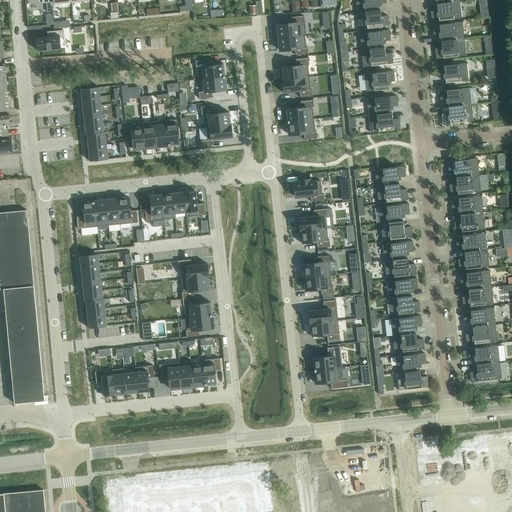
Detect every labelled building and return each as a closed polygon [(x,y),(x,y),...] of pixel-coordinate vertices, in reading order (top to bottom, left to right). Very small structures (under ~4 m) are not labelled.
[(42,0),(43,2),(46,2),(47,12),(52,12),(51,2),(48,2),(48,0),(42,0)] [(308,0),(305,0),(301,0),(301,8),(309,7),(308,0)] [(355,0),(357,13),(380,10),(379,4),(386,3),(385,0),(355,0)] [(299,1),(291,2),(292,11),(299,11),(299,1)] [(459,1),(436,4),(437,10),(430,11),(431,21),(462,18),(461,17),(459,1)] [(380,10),(357,13),(359,29),(358,29),(389,26),(387,16),(381,16),(380,10)] [(292,23),(277,25),(278,38),(305,35),(306,35),(304,16),(291,17),(291,23),(292,23)] [(441,42),(463,40),(462,23),(462,22),(432,25),(433,36),(440,35),(441,42)] [(359,34),(361,50),(384,47),(383,41),(390,40),(389,30),(359,33),(359,34)] [(37,40),(34,41),(35,49),(38,49),(38,51),(60,49),(59,37),(63,36),(63,31),(48,32),(49,37),(37,38),(37,40)] [(305,35),(278,38),(280,51),(294,49),(294,50),(295,55),(308,54),(307,47),(306,47),(305,35)] [(492,35),(485,36),(487,54),(493,53),(492,35)] [(463,40),(441,42),(441,48),(434,48),(435,59),(466,56),(466,55),(465,55),(463,40)] [(384,47),(361,50),(363,66),(362,66),(362,67),(393,63),(391,53),(385,54),(384,47)] [(296,66),(281,67),(283,80),(309,77),(308,65),(309,65),(308,58),(296,59),(296,66)] [(207,60),(195,61),(196,68),(197,68),(198,80),(201,80),(224,77),(224,76),(223,64),(208,66),(207,60)] [(436,66),(437,77),(444,76),(445,83),(468,80),(466,64),(467,64),(467,63),(436,66)] [(363,74),(363,75),(364,75),(366,91),(389,89),(388,82),(395,81),(393,71),(363,74)] [(202,92),(199,92),(199,99),(211,98),(211,93),(211,92),(226,90),(224,77),(201,80),(202,92)] [(283,80),(282,80),(282,82),(283,93),(299,91),(300,98),(312,96),(312,89),(310,89),(309,77),(283,80)] [(177,84),(167,85),(168,93),(178,91),(177,84)] [(99,87),(81,89),(82,98),(100,96),(99,87)] [(471,103),(478,102),(476,87),(470,87),(471,103)] [(448,107),(471,104),(469,89),(469,88),(439,91),(440,101),(447,101),(448,107)] [(100,96),(82,98),(83,107),(101,105),(100,96)] [(338,96),(331,97),(333,116),(340,115),(338,96)] [(366,100),(368,116),(391,113),(390,107),(397,106),(396,96),(366,99),(366,100)] [(7,99),(0,99),(0,111),(8,110),(7,99)] [(301,108),(286,109),(287,121),(287,122),(313,119),(312,107),(313,107),(313,100),(300,101),(301,108)] [(471,104),(448,107),(448,113),(441,114),(443,124),(473,121),(473,120),(472,120),(471,104)] [(101,105),(83,107),(84,116),(102,114),(101,105)] [(213,105),(201,107),(201,116),(203,116),(204,128),(206,127),(230,125),(228,112),(214,114),(213,105)] [(391,113),(368,116),(370,131),(369,132),(400,129),(399,119),(392,119),(391,113)] [(0,137),(8,137),(7,128),(5,128),(5,125),(9,124),(8,114),(0,114),(0,137)] [(102,114),(84,116),(85,125),(103,123),(102,114)] [(177,119),(165,121),(168,146),(180,144),(177,119)] [(313,119),(287,122),(289,135),(303,134),(304,134),(304,140),(317,138),(316,131),(315,132),(313,119)] [(165,121),(154,122),(157,147),(168,146),(165,121)] [(154,122),(142,123),(145,148),(157,147),(154,122)] [(103,123),(85,125),(86,134),(87,134),(104,132),(103,123)] [(142,123),(131,124),(131,128),(134,149),(145,148),(142,123)] [(208,140),(200,141),(201,149),(211,147),(211,140),(217,139),(223,139),(232,138),(232,135),(231,125),(230,125),(206,127),(208,140)] [(104,132),(87,134),(88,143),(106,141),(105,132),(104,132)] [(0,153),(12,152),(10,139),(0,139),(0,153)] [(106,141),(88,143),(89,152),(107,151),(106,141)] [(107,151),(89,152),(90,161),(108,160),(107,151)] [(455,178),(478,175),(476,159),(477,159),(446,162),(448,172),(454,172),(455,178)] [(376,187),(399,184),(398,178),(405,177),(404,167),(373,170),(373,171),(374,171),(376,187)] [(478,175),(455,178),(456,184),(449,185),(450,195),(481,192),(480,191),(478,175)] [(299,183),(294,184),(295,198),(310,196),(310,197),(311,202),(323,201),(323,194),(322,194),(320,181),(311,182),(310,182),(310,179),(299,181),(299,183)] [(348,179),(341,180),(344,202),(351,201),(348,179)] [(399,184),(376,187),(377,203),(377,204),(407,200),(406,190),(399,190),(399,184)] [(195,191),(184,192),(186,212),(186,217),(206,215),(205,203),(197,204),(195,191)] [(175,193),(172,193),(174,214),(186,212),(184,192),(175,193)] [(172,193),(161,195),(163,220),(175,218),(174,214),(172,193)] [(150,209),(145,210),(146,222),(163,220),(161,195),(149,196),(150,209)] [(459,215),(482,213),(480,197),(481,197),(481,196),(451,199),(452,210),(459,209),(459,215)] [(129,198),(117,199),(120,224),(137,223),(136,211),(130,211),(129,198)] [(117,199),(106,200),(108,223),(108,226),(120,224),(117,199)] [(94,202),(96,225),(108,223),(106,200),(94,202)] [(84,216),(76,217),(77,229),(97,227),(96,225),(94,202),(82,203),(84,216)] [(380,224),(403,222),(402,215),(409,215),(408,204),(377,207),(377,208),(378,208),(380,224)] [(314,216),(298,218),(298,221),(299,231),(300,231),(326,228),(325,216),(326,216),(326,209),(313,210),(314,216)] [(0,289),(3,289),(9,347),(11,376),(12,382),(14,404),(34,402),(35,405),(45,404),(44,395),(26,210),(0,212),(0,289)] [(482,213),(459,215),(460,222),(453,222),(454,233),(485,229),(484,229),(482,213)] [(403,222),(380,224),(382,240),(381,240),(381,241),(411,238),(410,227),(404,228),(403,222)] [(326,228),(300,231),(302,244),(316,242),(317,248),(330,247),(329,240),(328,240),(326,228)] [(463,253),(486,250),(485,234),(485,233),(455,237),(456,247),(463,246),(463,253)] [(384,262),(407,259),(406,253),(413,252),(412,242),(382,245),(382,246),(384,262)] [(506,248),(495,249),(496,257),(507,256),(506,248)] [(486,250),(463,253),(464,259),(457,260),(459,270),(489,267),(489,266),(488,266),(486,250)] [(98,254),(79,256),(80,265),(99,263),(98,254)] [(318,263),(303,265),(303,267),(304,278),(330,275),(329,263),(330,262),(329,256),(317,257),(317,262),(318,263)] [(191,259),(178,261),(179,268),(182,267),(184,279),(208,277),(209,277),(207,264),(191,266),(191,259)] [(407,259),(384,262),(386,277),(385,278),(416,275),(414,264),(408,265),(407,259)] [(99,263),(80,265),(81,274),(100,272),(99,263)] [(468,290),(491,288),(489,272),(489,271),(459,274),(460,285),(467,284),(468,290)] [(100,272),(81,274),(82,283),(101,281),(100,272)] [(330,275),(304,278),(306,290),(320,289),(320,290),(321,295),(333,294),(333,287),(332,287),(330,275)] [(184,279),(181,280),(183,292),(182,292),(182,299),(195,298),(194,292),(209,290),(208,277),(184,279)] [(388,299),(411,296),(410,290),(417,289),(416,279),(386,282),(386,283),(388,299)] [(101,281),(82,283),(83,292),(102,290),(101,281)] [(491,288),(468,290),(468,296),(462,297),(463,308),(493,304),(493,303),(492,303),(491,288)] [(102,290),(83,292),(84,301),(85,301),(103,299),(102,290)] [(411,296),(388,299),(390,315),(389,315),(389,316),(420,312),(419,302),(412,303),(411,296)] [(195,298),(182,299),(183,306),(184,306),(185,318),(212,315),(211,314),(210,302),(195,304),(195,298)] [(103,299),(85,301),(86,310),(105,308),(104,299),(103,299)] [(324,309),(308,311),(309,324),(310,324),(338,321),(335,300),(323,301),(324,309)] [(105,308),(86,310),(87,319),(106,318),(105,308)] [(472,328),(495,325),(493,309),(494,309),(493,308),(463,312),(464,322),(471,321),(472,328)] [(212,315),(185,318),(187,331),(186,331),(186,337),(199,336),(198,330),(213,328),(212,316),(212,315)] [(392,336),(415,334),(415,328),(421,327),(420,316),(390,320),(390,321),(391,321),(392,336)] [(106,318),(87,319),(88,329),(107,327),(106,318)] [(338,321),(310,324),(312,337),(326,335),(327,341),(340,340),(338,321)] [(150,322),(142,323),(144,341),(152,340),(150,322)] [(495,325),(472,328),(472,334),(466,335),(467,345),(497,342),(497,341),(495,325)] [(415,334),(392,336),(394,352),(394,353),(424,350),(423,339),(416,340),(415,334)] [(328,356),(313,358),(314,369),(314,371),(343,367),(340,346),(327,348),(328,356)] [(476,365),(499,362),(497,347),(498,346),(467,349),(468,359),(475,359),(476,365)] [(397,374),(420,371),(419,365),(426,364),(424,354),(394,357),(394,358),(395,358),(397,374)] [(219,358),(202,360),(202,363),(205,385),(216,384),(215,371),(221,370),(219,358)] [(499,362),(476,365),(477,371),(470,372),(471,382),(501,379),(501,378),(499,362)] [(179,363),(159,365),(160,377),(169,376),(170,389),(182,388),(179,367),(179,363)] [(202,363),(191,364),(191,366),(193,387),(205,385),(202,363)] [(153,365),(135,367),(135,370),(138,392),(150,391),(148,378),(154,377),(153,365)] [(191,366),(179,367),(182,388),(193,387),(191,366)] [(343,367),(314,371),(316,383),(330,382),(331,388),(349,386),(348,379),(344,380),(343,367)] [(124,369),(112,370),(113,374),(115,395),(124,394),(126,394),(124,371),(124,369)] [(135,370),(124,371),(126,394),(138,392),(135,370)] [(101,371),(95,372),(96,384),(102,383),(103,396),(115,395),(113,374),(102,376),(101,371)] [(420,371),(397,374),(398,390),(398,391),(428,387),(427,377),(420,377),(420,371)] [(508,434),(495,436),(498,462),(511,460),(508,434)] [(495,436),(482,437),(485,463),(498,462),(495,436)] [(482,437),(470,438),(472,464),(485,463),(482,437)] [(470,438),(462,439),(464,463),(468,462),(468,465),(472,464),(470,438)] [(364,469),(354,470),(356,486),(363,485),(362,472),(389,470),(389,463),(391,463),(389,448),(362,451),(364,469)] [(341,453),(314,456),(315,471),(343,468),(341,453)] [(445,462),(425,464),(426,477),(447,474),(447,472),(445,462)] [(354,473),(347,474),(348,487),(355,486),(354,473)] [(447,474),(426,477),(427,489),(448,487),(447,476),(447,474)] [(448,487),(427,489),(429,502),(449,500),(449,498),(448,487)] [(0,511),(44,511),(43,490),(3,493),(0,493),(0,511)] [(449,500),(429,502),(429,511),(450,511),(450,502),(449,500)]
